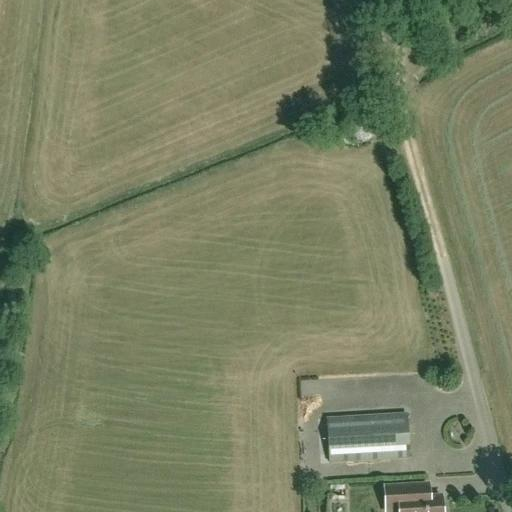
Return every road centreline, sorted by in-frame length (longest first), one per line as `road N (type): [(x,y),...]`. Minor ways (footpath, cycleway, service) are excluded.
road 1 (track): [(394,0),(400,104),(441,259)]
road 2 (unclassified): [(511,511),(441,259)]
